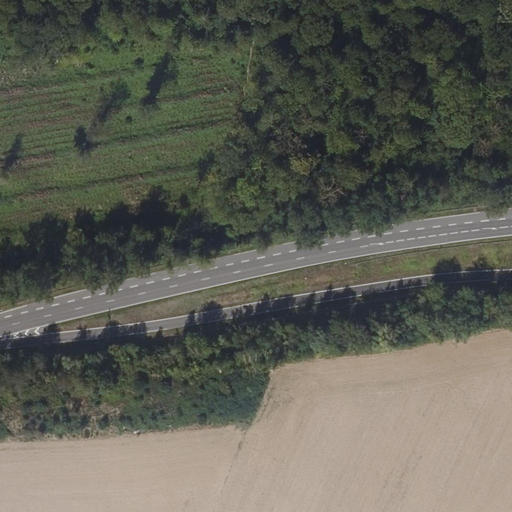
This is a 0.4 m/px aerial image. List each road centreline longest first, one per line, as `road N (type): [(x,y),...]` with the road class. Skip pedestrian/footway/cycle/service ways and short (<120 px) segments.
road 1 (primary): [(0,344),(511,273)]
road 2 (secondary): [(0,328),(402,239)]
